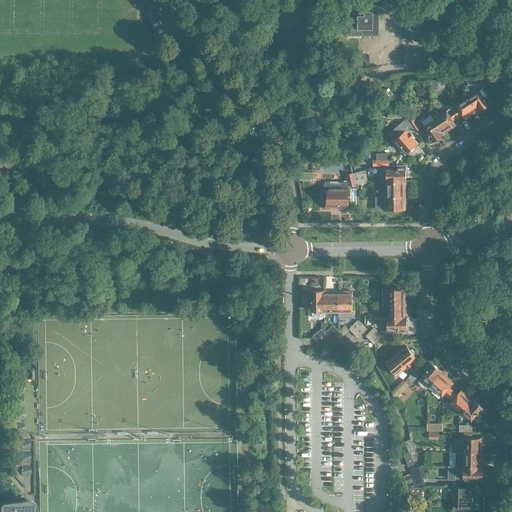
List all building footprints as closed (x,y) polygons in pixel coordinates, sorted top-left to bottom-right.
[(453,19),(452,0),(437,0),(438,19),(453,19)] [(357,27),(360,36),(379,36),(379,14),(373,14),(373,11),(364,11),(364,14),(348,14),(348,27),(357,27)] [(489,106),(493,103),(488,96),(485,98),(484,98),(479,90),(469,97),(477,110),(479,112),(488,105),(489,106)] [(469,115),(477,110),(469,97),(456,105),(454,106),(452,104),(450,105),(457,117),(462,114),(465,119),(469,116),(469,115)] [(453,120),(457,117),(450,105),(447,107),(449,110),(446,111),(447,112),(440,116),(437,112),(432,116),(434,120),(443,133),(451,127),(452,128),(456,125),(453,120)] [(410,123),(411,126),(416,132),(421,129),(414,119),(409,122),(410,123)] [(444,135),(443,133),(434,120),(424,127),(429,134),(429,135),(426,137),(431,145),(434,143),(435,142),(434,141),(444,135)] [(412,135),(416,132),(411,126),(410,123),(407,125),(409,127),(394,140),(406,154),(409,151),(411,151),(411,152),(414,149),(414,148),(414,147),(417,144),(412,138),(414,137),(412,135)] [(339,161),(340,169),(351,168),(349,159),(339,161)] [(406,171),(407,171),(407,166),(397,166),(397,169),(397,170),(386,170),(387,183),(404,182),(406,182),(406,171)] [(365,171),(359,172),(361,184),(367,183),(365,171)] [(361,184),(359,172),(353,174),(356,186),(359,185),(361,184)] [(356,186),(353,174),(347,175),(348,182),(348,187),(351,187),(356,186)] [(358,203),(359,185),(356,186),(351,187),(348,187),(348,182),(327,182),(327,187),(328,187),(327,201),(326,208),(338,208),(340,207),(340,202),(342,202),(342,203),(358,203)] [(404,189),(404,182),(387,183),(387,197),(404,197),(405,197),(405,189),(404,189)] [(404,203),(404,197),(387,197),(380,197),(380,210),(405,209),(405,203),(404,203)] [(384,302),(387,302),(405,302),(405,295),(406,295),(406,289),(384,289),(384,302)] [(325,313),(325,292),(325,291),(313,291),(313,290),(308,290),(308,301),(312,301),(313,318),(325,318),(325,313)] [(339,313),(338,292),(338,291),(331,291),(331,292),(325,292),(325,313),(339,313)] [(345,292),(338,292),(339,313),(352,313),(352,291),(345,291),(345,292)] [(406,302),(405,302),(387,302),(387,316),(405,316),(405,310),(406,310),(406,302)] [(407,316),(405,316),(387,316),(387,328),(398,328),(398,329),(398,333),(408,332),(408,328),(407,327),(407,316)] [(354,333),(362,325),(358,321),(350,329),(354,333)] [(324,335),(325,333),(325,322),(321,322),(322,329),(313,336),(318,343),(325,337),(324,335)] [(329,341),(336,335),(340,331),(339,331),(334,325),(325,333),(324,335),(325,337),(329,341)] [(362,325),(354,333),(358,338),(367,329),(362,325)] [(345,326),(339,331),(340,331),(336,335),(340,339),(349,331),(345,326)] [(370,340),(378,332),(374,328),(366,336),(370,340)] [(378,332),(370,340),(374,344),(382,336),(378,332)] [(414,355),(414,353),(412,350),(410,350),(407,346),(387,361),(396,373),(406,366),(408,368),(412,365),(410,363),(416,358),(414,355)] [(421,377),(422,378),(419,381),(419,384),(425,389),(427,389),(431,385),(441,374),(442,372),(433,364),(434,364),(430,361),(425,367),(427,369),(427,370),(428,370),(421,377)] [(411,385),(418,375),(413,372),(406,381),(411,385)] [(448,381),(441,374),(431,385),(442,396),(442,397),(446,400),(453,392),(449,388),(453,383),(449,380),(448,381)] [(399,386),(392,393),(395,398),(403,390),(399,386)] [(457,395),(453,392),(446,400),(450,404),(451,403),(462,413),(472,401),(464,394),(465,394),(461,390),(457,395)] [(474,399),(472,401),(462,413),(471,421),(477,414),(478,414),(481,416),(487,409),(483,406),(482,407),(474,399)] [(444,429),(444,422),(430,422),(430,438),(440,438),(440,429),(444,429)] [(462,438),(462,452),(482,452),(482,446),(483,446),(483,438),(477,438),(477,439),(462,438)] [(405,442),(410,453),(416,451),(411,440),(405,442)] [(419,451),(416,451),(410,453),(405,455),(408,466),(414,464),(413,462),(422,459),(419,451)] [(482,452),(462,452),(456,452),(456,466),(481,466),(482,460),(483,452),(482,452)] [(425,475),(421,466),(411,469),(413,474),(410,475),(410,474),(404,477),(409,488),(410,488),(409,487),(414,485),(415,486),(425,485),(425,475)] [(484,475),(484,472),(483,471),(483,466),(481,466),(456,466),(455,481),(471,481),(471,483),(474,483),(474,481),(483,481),(483,477),(484,475)] [(455,487),(454,511),(469,511),(472,511),(472,508),(480,508),(481,495),(473,495),(473,488),(455,487)] [(413,499),(410,488),(409,488),(404,489),(407,501),(413,499)]
